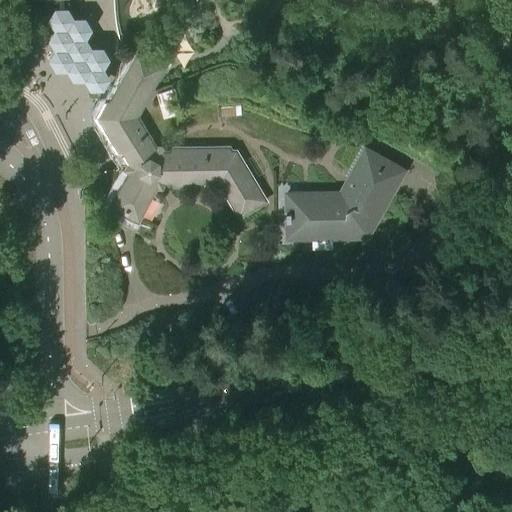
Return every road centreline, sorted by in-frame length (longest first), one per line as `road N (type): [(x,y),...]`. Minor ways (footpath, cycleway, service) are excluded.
road 1 (secondary): [(53,439),(351,386),(511,347)]
road 2 (residential): [(53,439),(45,223),(33,194),(0,157)]
